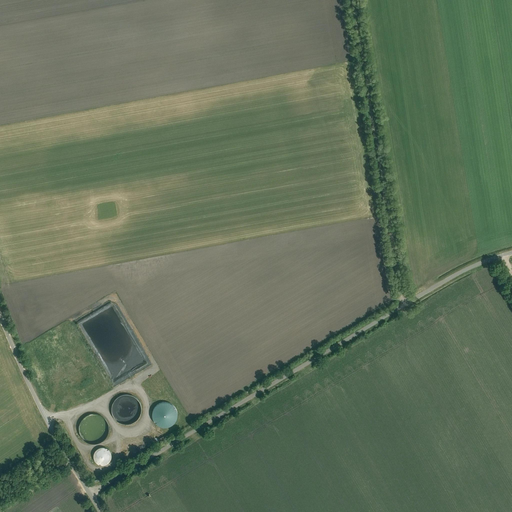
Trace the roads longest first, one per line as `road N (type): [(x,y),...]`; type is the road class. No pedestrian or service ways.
road 1 (unclassified): [(89,493),(404,303),(511,252)]
road 2 (track): [(404,303),(351,0)]
road 3 (track): [(46,419),(97,403),(152,369),(114,294)]
road 4 (unclassified): [(89,493),(0,314)]
